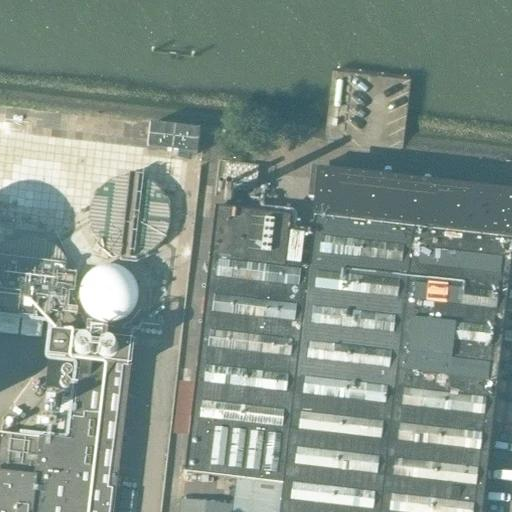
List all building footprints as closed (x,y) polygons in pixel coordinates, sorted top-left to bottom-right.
[(150,123),(146,150),(196,156),(200,129),(150,123)] [(0,217),(43,222),(50,147),(0,142),(0,217)] [(257,168),(224,164),(222,180),(226,180),(231,191),(246,193),(253,183),(255,184),(257,168)] [(215,209),(183,474),(233,480),(282,486),(281,496),(244,492),(242,511),(481,511),(501,340),(505,312),(511,248),(511,194),(311,171),(308,201),(315,202),(309,256),(286,253),(290,217),(215,209)] [(63,309),(60,328),(60,329),(74,330),(76,310),(63,309)] [(0,334),(17,336),(18,321),(0,318),(0,334)] [(19,336),(40,338),(42,324),(21,321),(19,336)] [(0,511),(113,511),(133,346),(133,344),(51,334),(48,358),(46,358),(43,394),(76,397),(70,443),(0,434),(0,511)] [(66,439),(68,421),(58,420),(55,437),(66,439)] [(181,503),(179,511),(229,511),(229,509),(181,503)]
